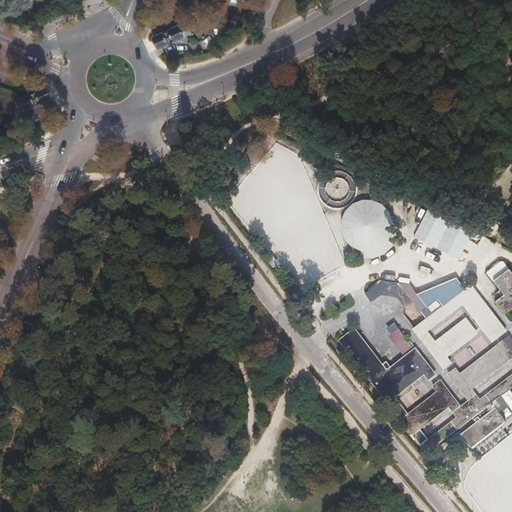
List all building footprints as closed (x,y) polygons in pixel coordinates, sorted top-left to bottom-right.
[(153,38),(158,49),(162,47),(183,38),(178,27),(153,38)] [(20,99),(24,110),(46,101),(50,99),(45,89),(25,97),(20,99)] [(373,200),(362,200),(353,204),(345,211),(341,220),(341,230),(345,240),(352,247),(360,252),(360,259),(373,259),(384,254),(394,245),(388,241),(392,231),(392,221),(389,212),(382,204),(373,200)] [(330,275),(327,247),(306,250),(307,257),(298,258),(300,271),(305,270),(306,278),(330,275)] [(427,258),(434,273),(448,266),(442,252),(427,258)] [(511,286),(511,276),(500,262),(497,262),(488,269),(494,277),(490,281),(501,294),(492,301),(502,313),(511,304),(511,294),(508,290),(511,286)] [(361,295),(367,303),(378,294),(394,298),(403,309),(410,303),(424,320),(412,330),(443,368),(449,363),(444,357),(474,333),(464,320),(434,344),(423,332),(459,303),(490,341),(504,330),(467,285),(440,307),(435,300),(424,309),(408,290),(403,294),(396,286),(378,282),(361,295)] [(390,330),(404,349),(411,343),(393,319),(388,323),(392,329),(390,330)] [(390,366),(386,361),(382,364),(354,328),(339,339),(386,402),(426,453),(472,418),(476,423),(461,435),(471,448),(505,422),(495,409),(499,406),(494,400),(511,386),(511,374),(479,401),(469,389),(511,354),(511,342),(507,336),(459,376),(454,370),(448,375),(467,401),(460,407),(440,381),(434,386),(438,392),(404,419),(404,408),(400,403),(389,399),(424,373),(428,379),(435,374),(414,348),(390,366)]
